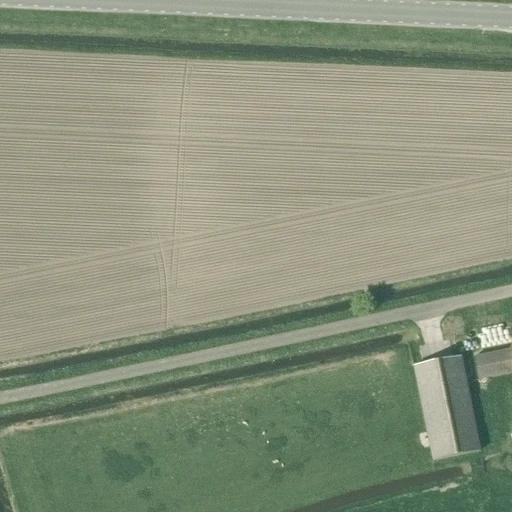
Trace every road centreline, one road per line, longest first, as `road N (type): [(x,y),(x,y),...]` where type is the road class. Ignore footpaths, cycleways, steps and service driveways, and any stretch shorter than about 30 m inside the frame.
road 1 (residential): [(511,291),(0,401)]
road 2 (primary): [(511,18),(96,0)]
